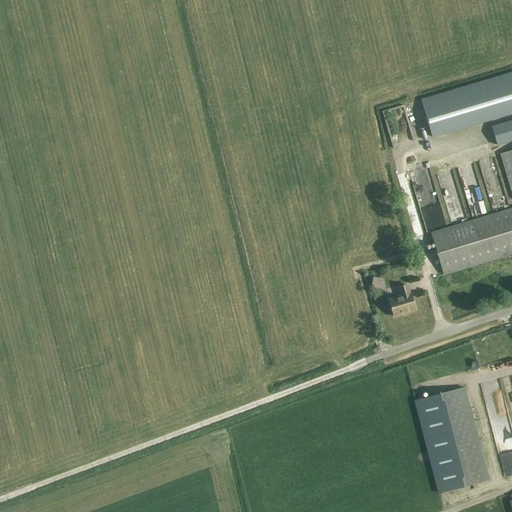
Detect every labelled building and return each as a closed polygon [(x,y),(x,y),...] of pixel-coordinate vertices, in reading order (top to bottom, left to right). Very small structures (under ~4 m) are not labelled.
[(511,114),(511,71),(421,99),(432,138),(511,114)] [(511,122),(493,128),(498,145),(511,140),(511,122)] [(511,209),(432,233),(444,273),(511,253),(511,149),(500,153),(511,191),(511,209)] [(410,175),(423,207),(438,200),(425,169),(410,175)] [(385,287),(385,276),(372,277),(372,287),(385,287)] [(410,294),(407,286),(399,288),(402,296),(389,300),(394,317),(416,310),(411,294),(410,294)] [(465,388),(416,400),(440,493),(488,481),(465,388)] [(505,476),(511,473),(511,452),(499,456),(505,476)]
